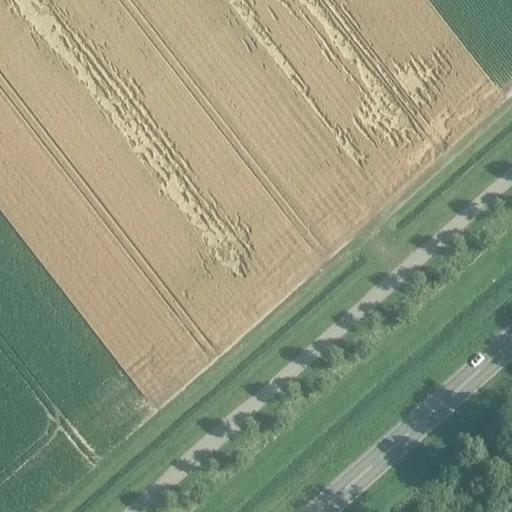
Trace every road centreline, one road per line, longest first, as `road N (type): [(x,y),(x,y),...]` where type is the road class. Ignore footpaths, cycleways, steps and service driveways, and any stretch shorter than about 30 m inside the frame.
road 1 (unclassified): [(131,511),(511,173)]
road 2 (trunk): [(318,511),(511,340)]
